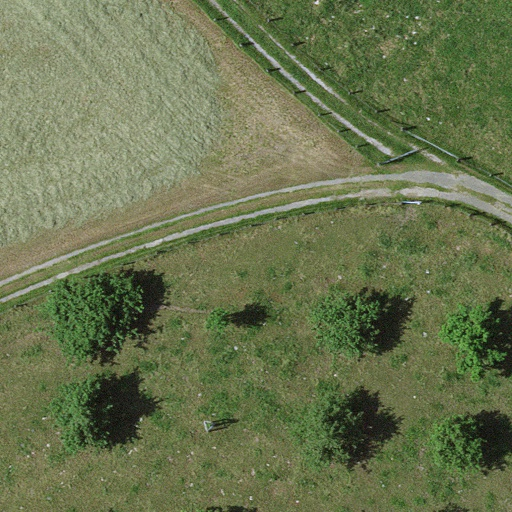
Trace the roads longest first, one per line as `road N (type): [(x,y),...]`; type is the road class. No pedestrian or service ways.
road 1 (track): [(0,287),(174,223),(295,194),(396,179),(475,188)]
road 2 (track): [(235,0),(349,108),(511,209)]
